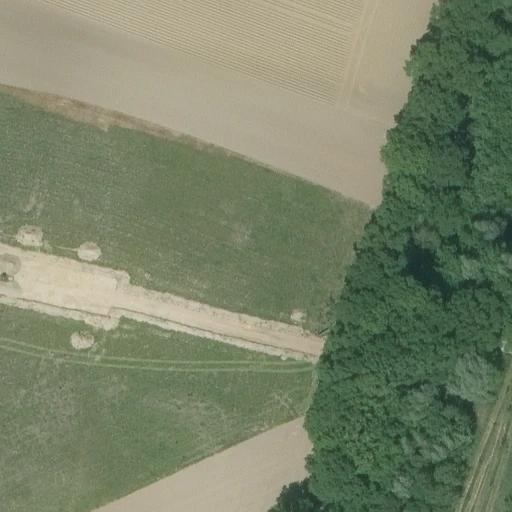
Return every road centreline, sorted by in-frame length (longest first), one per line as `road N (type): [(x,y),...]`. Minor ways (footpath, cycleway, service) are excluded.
road 1 (unclassified): [(333,511),(479,0)]
road 2 (track): [(389,320),(511,348)]
